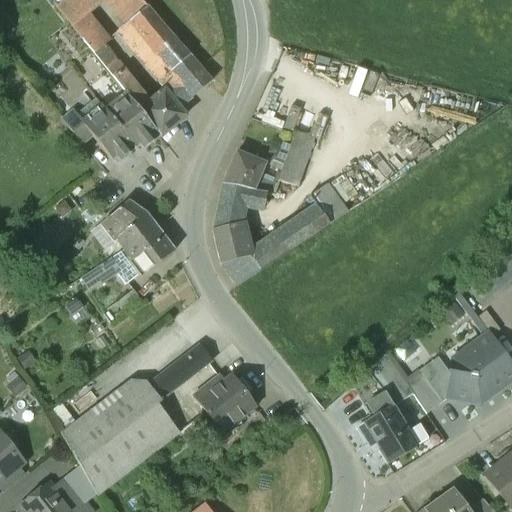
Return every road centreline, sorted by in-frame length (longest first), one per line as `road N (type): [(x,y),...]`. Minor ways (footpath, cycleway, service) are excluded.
road 1 (tertiary): [(247,0),(252,48),(191,225),(205,273),(338,449),(344,504)]
road 2 (residential): [(344,504),(399,489),(511,414)]
